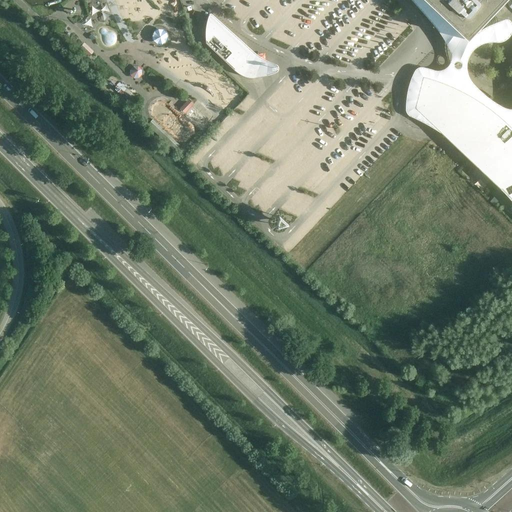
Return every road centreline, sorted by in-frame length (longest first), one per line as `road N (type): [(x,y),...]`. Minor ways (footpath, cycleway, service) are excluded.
road 1 (primary): [(377,459),(0,87)]
road 2 (primary): [(76,220),(175,303),(390,511)]
road 3 (primary): [(76,220),(253,401),(378,511)]
road 4 (residential): [(208,0),(274,54),(361,76),(390,73),(420,40),(417,17),(398,0)]
road 5 (unclassified): [(0,327),(22,283),(18,236),(0,204)]
